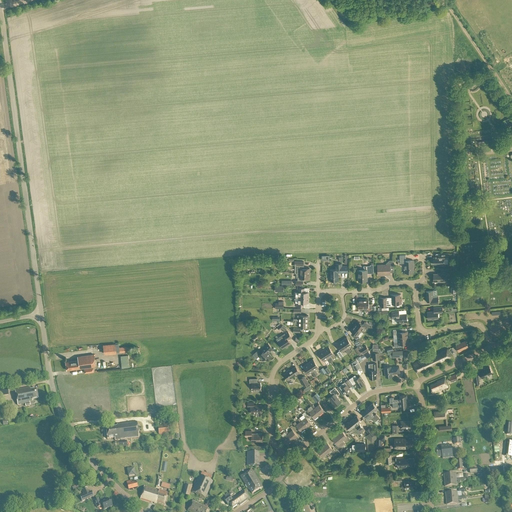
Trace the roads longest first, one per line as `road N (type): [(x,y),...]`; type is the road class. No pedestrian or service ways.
road 1 (tertiary): [(40,313),(0,8)]
road 2 (track): [(511,98),(446,5),(348,17),(331,0)]
road 3 (tertiary): [(140,511),(64,424),(40,313)]
road 4 (residential): [(290,460),(272,437),(272,372),(317,330)]
road 5 (residential): [(290,460),(366,395),(413,383)]
road 6 (residential): [(430,511),(421,397),(413,383)]
road 7 (residential): [(492,346),(473,323),(426,331),(418,325),(415,283)]
